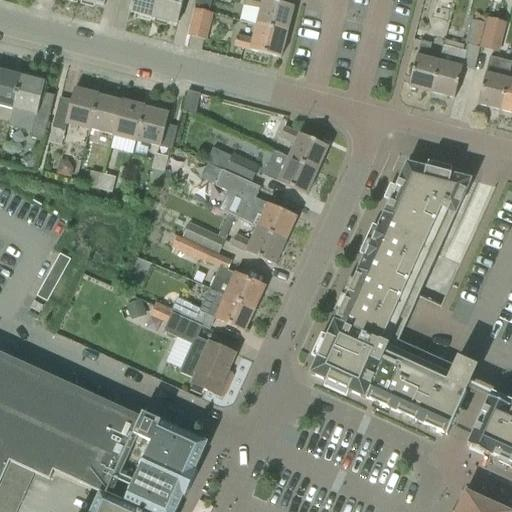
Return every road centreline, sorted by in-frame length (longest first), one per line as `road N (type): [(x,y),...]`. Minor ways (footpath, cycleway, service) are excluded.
road 1 (residential): [(372,117),(0,22)]
road 2 (residential): [(372,117),(358,171),(273,360),(284,391)]
road 3 (residential): [(511,494),(284,391)]
road 4 (residential): [(511,153),(372,117)]
road 5 (residential): [(228,511),(284,391)]
